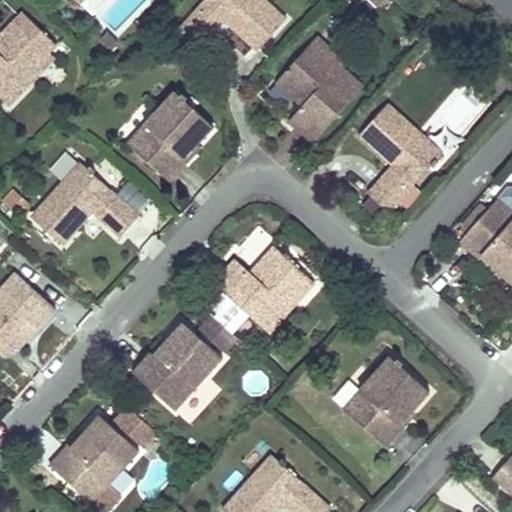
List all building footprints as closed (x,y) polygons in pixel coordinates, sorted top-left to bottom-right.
[(265,0),(206,0),(179,30),(200,49),(225,21),(258,51),(287,19),(265,0)] [(355,0),(352,3),(364,17),(385,0),(355,0)] [(0,98),(8,107),(34,81),(28,75),(50,53),(54,48),(20,15),(0,36),(0,98)] [(313,41),(307,47),(330,68),(336,62),(313,41)] [(307,47),(276,83),(302,107),(289,122),(313,143),(363,86),(336,62),(330,68),(307,47)] [(55,59),(50,53),(28,75),(34,81),(55,59)] [(170,182),(187,161),(185,159),(196,145),(213,127),(173,91),(127,143),(170,182)] [(388,103),(359,136),(392,165),(367,193),(389,212),(431,165),(433,167),(438,162),(435,160),(442,152),(388,103)] [(200,148),(196,145),(185,159),(187,161),(200,148)] [(80,163),(31,217),(63,245),(93,212),(120,237),(139,216),(80,163)] [(124,183),(117,194),(140,209),(147,198),(124,183)] [(17,214),(28,201),(11,188),(1,201),(17,214)] [(511,211),(498,198),(459,241),(479,259),(482,256),(496,268),(511,282),(511,211)] [(238,249),(250,263),(273,243),(261,229),(238,249)] [(273,246),(249,273),(234,259),(212,282),(268,333),(293,306),(287,301),(308,278),(273,246)] [(482,256),(479,259),(493,272),(496,268),(482,256)] [(15,273),(0,289),(0,352),(6,357),(16,346),(32,328),(36,331),(56,309),(15,273)] [(308,278),(287,301),(293,306),(314,284),(308,278)] [(133,372),(176,411),(223,358),(183,323),(166,342),(154,355),(151,352),(133,372)] [(36,331),(32,328),(16,346),(19,349),(36,331)] [(163,339),(151,352),(154,355),(166,342),(163,339)] [(430,393),(389,357),(343,409),(387,448),(404,428),(401,425),(413,411),(430,393)] [(339,406),(355,386),(347,379),(331,399),(339,406)] [(401,425),(404,428),(417,415),(413,411),(401,425)] [(67,445),(50,466),(93,504),(139,451),(99,416),(83,434),(71,448),(67,445)] [(80,432),(67,445),(71,448),(83,434),(80,432)] [(274,454),(224,508),(228,511),(278,511),(285,505),(292,511),(329,511),(332,509),(289,468),(291,466),(286,460),(283,463),(274,454)] [(511,455),(493,477),(511,493),(511,455)]
